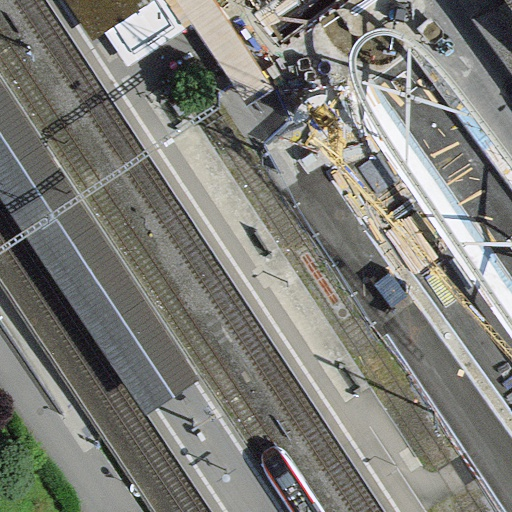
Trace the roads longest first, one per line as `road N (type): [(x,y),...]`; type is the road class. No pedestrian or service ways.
road 1 (residential): [(116,511),(0,342)]
road 2 (unclassified): [(392,0),(424,14),(511,133)]
